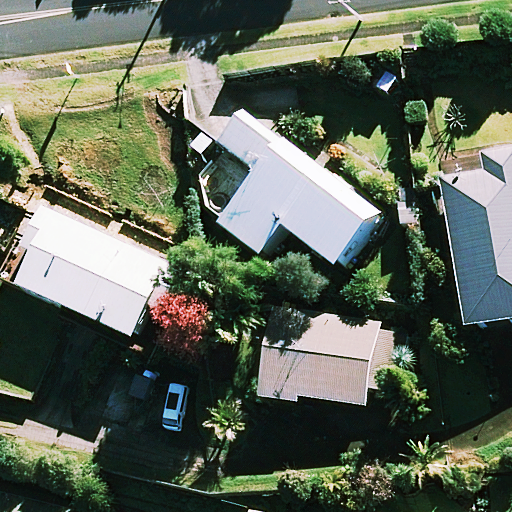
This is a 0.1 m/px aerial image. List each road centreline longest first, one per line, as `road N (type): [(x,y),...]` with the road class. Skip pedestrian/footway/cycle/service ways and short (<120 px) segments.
road 1 (residential): [(239,0),(0,31)]
road 2 (unknown): [(0,440),(164,471),(230,473)]
